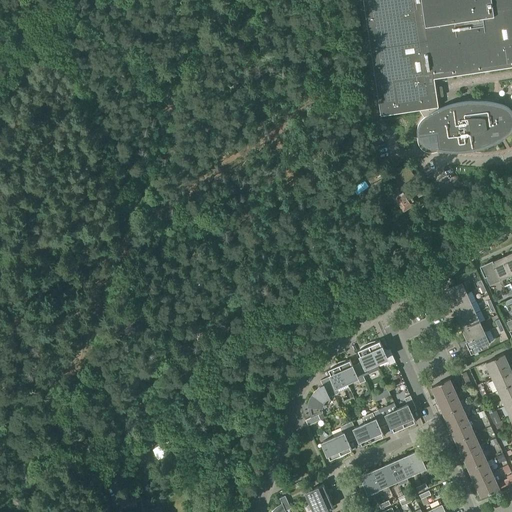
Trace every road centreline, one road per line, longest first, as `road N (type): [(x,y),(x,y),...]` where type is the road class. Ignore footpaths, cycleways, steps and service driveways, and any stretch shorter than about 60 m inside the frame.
road 1 (residential): [(254,511),(281,421),(309,369),(380,305)]
road 2 (residential): [(380,305),(511,225)]
road 3 (residential): [(351,511),(334,474),(434,427)]
road 4 (residential): [(434,427),(380,305)]
